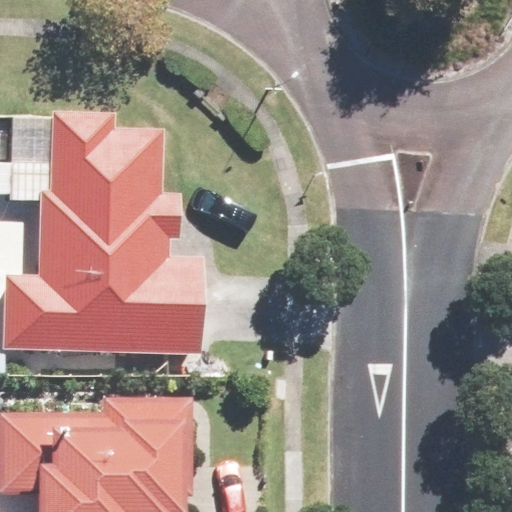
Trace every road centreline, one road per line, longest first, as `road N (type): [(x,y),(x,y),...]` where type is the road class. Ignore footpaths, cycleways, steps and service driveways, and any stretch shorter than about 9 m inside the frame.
road 1 (residential): [(406,308),(353,103)]
road 2 (residential): [(406,308),(411,511)]
road 3 (residential): [(469,118),(427,216),(406,308)]
road 4 (residential): [(353,103),(320,79),(291,41),(276,0)]
